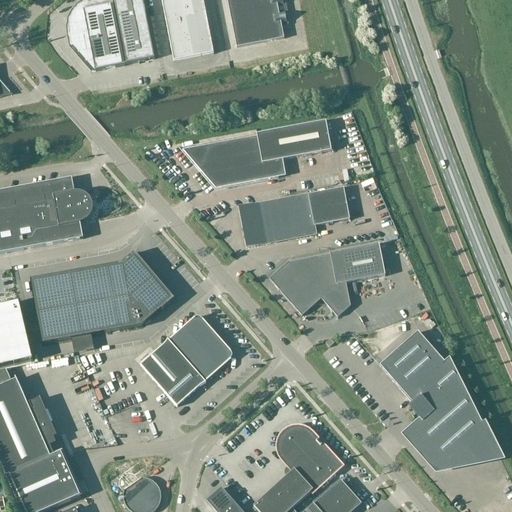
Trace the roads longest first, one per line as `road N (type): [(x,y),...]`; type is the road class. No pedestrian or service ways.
road 1 (unclassified): [(293,360),(8,33)]
road 2 (primary): [(417,83),(511,325)]
road 3 (unclassified): [(426,45),(511,271)]
road 4 (unclassified): [(425,511),(293,360)]
road 5 (unclassified): [(200,442),(293,360)]
